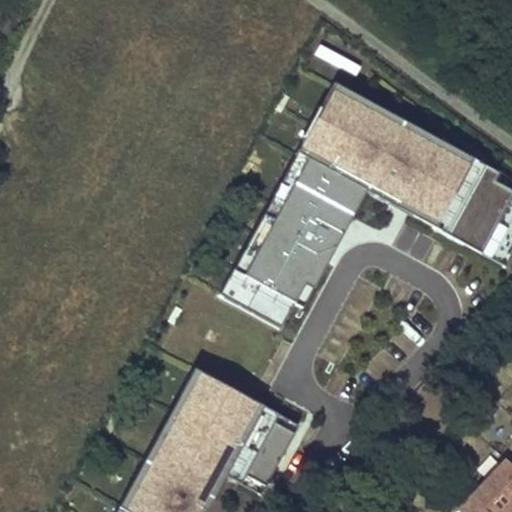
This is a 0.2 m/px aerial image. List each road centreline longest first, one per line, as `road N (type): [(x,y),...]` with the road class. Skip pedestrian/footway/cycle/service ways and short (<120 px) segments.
road 1 (residential): [(284,511),(337,418),(301,385),(303,342),(349,263),(366,255),(396,261),(434,286),(451,314)]
road 2 (residential): [(311,0),(511,141)]
road 3 (unknown): [(337,418),(434,286)]
